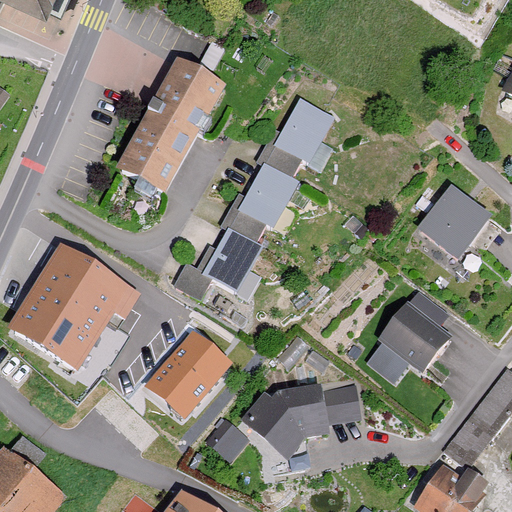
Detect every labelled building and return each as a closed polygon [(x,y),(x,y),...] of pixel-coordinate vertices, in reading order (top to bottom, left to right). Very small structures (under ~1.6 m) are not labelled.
[(4,0),(40,15),(46,0),(4,0)] [(207,85),(160,59),(102,165),(149,191),(207,85)] [(511,60),(490,97),(511,110),(511,60)] [(325,117),(288,97),(263,143),(300,163),(325,117)] [(285,181),(249,163),(225,208),(261,226),(285,181)] [(474,216),(436,185),(403,227),(440,257),(474,216)] [(251,250),(218,232),(194,277),(174,267),(165,283),(191,297),(199,282),(226,297),(251,250)] [(142,300),(61,248),(7,331),(77,376),(115,317),(126,324),(142,300)] [(440,335),(390,301),(363,340),(413,374),(440,335)] [(232,369),(191,334),(144,390),(185,425),(232,369)] [(511,377),(499,367),(460,414),(496,443),(511,423),(511,377)] [(256,387),(230,421),(273,454),(288,435),(311,433),(310,421),(354,417),(350,386),(305,390),(304,382),(256,387)] [(0,449),(0,511),(39,511),(54,493),(0,449)] [(442,486),(423,473),(401,506),(409,511),(460,511),(478,485),(453,469),(442,486)] [(205,511),(182,494),(168,511),(205,511)]
